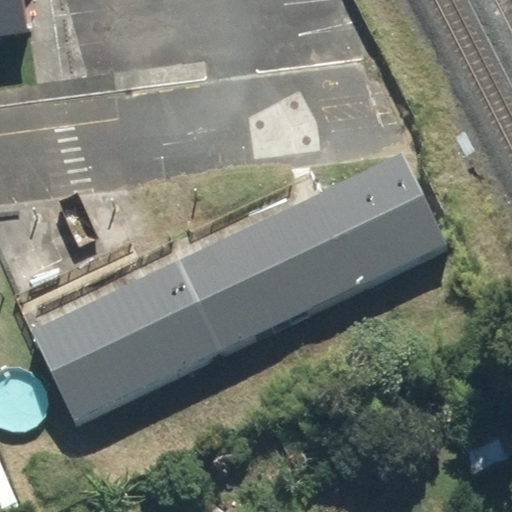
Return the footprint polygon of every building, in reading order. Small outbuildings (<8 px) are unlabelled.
[(0,0),(0,58),(48,53),(41,0),(0,0)] [(415,166),(351,200),(430,347),(494,312),(415,166)] [(382,290),(338,198),(37,338),(80,431),(382,290)] [(58,465),(19,480),(31,511),(75,511),(77,511),(58,465)] [(0,511),(25,511),(9,474),(0,477),(0,511)]
